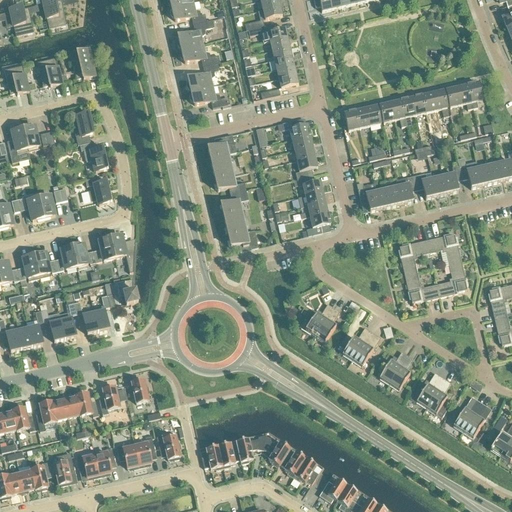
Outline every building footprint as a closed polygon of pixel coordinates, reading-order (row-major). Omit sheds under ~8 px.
[(170,9),(170,11),(193,6),(191,0),(167,0),(168,1),(168,2),(167,3),(167,4),(167,5),(167,6),(168,6),(168,7),(168,8),(169,9),(170,9)] [(260,4),(262,14),(280,10),(277,0),(260,4)] [(331,13),(327,0),(312,0),(315,11),(320,10),(321,16),(331,13)] [(337,0),(327,0),(331,13),(340,11),(337,0)] [(337,0),(340,11),(350,9),(347,0),(337,0)] [(357,0),(347,0),(350,9),(359,7),(357,0)] [(511,0),(495,0),(496,2),(498,2),(499,6),(505,4),(507,10),(511,8),(511,0)] [(42,5),(48,32),(67,28),(61,4),(54,5),(54,3),(42,5)] [(191,21),(193,28),(212,24),(212,23),(204,25),(203,18),(200,18),(199,14),(194,13),(193,6),(170,11),(171,13),(170,14),(170,15),(170,16),(170,17),(170,18),(171,19),(171,20),(172,20),(173,21),(173,23),(174,24),(175,24),(176,24),(191,21)] [(503,23),(506,31),(511,28),(511,8),(507,10),(509,16),(504,18),(505,22),(503,23)] [(11,22),(15,40),(34,36),(28,11),(21,13),(21,10),(9,13),(10,15),(11,22)] [(282,19),(280,10),(262,14),(258,15),(260,24),(262,23),(262,24),(282,19)] [(11,22),(10,15),(0,17),(2,24),(11,22)] [(246,34),(248,34),(264,30),(262,24),(262,23),(260,24),(244,28),(246,34)] [(180,52),(180,53),(202,48),(201,40),(205,38),(204,33),(212,31),(210,24),(212,24),(193,28),(194,35),(179,39),(178,39),(178,40),(177,41),(178,43),(177,44),(177,45),(177,46),(177,47),(177,48),(177,49),(178,49),(178,50),(179,51),(180,52)] [(248,34),(249,40),(265,36),(264,30),(248,34)] [(267,35),(269,45),(287,41),(285,31),(267,35)] [(269,45),(272,55),(289,50),(287,41),(269,45)] [(201,63),(202,70),(220,66),(218,66),(216,59),(210,61),(209,56),(204,55),(202,48),(180,53),(181,55),(180,56),(180,57),(180,58),(180,59),(180,60),(180,61),(181,62),(182,63),(183,65),(183,66),(184,66),(185,66),(201,63)] [(272,55),(274,64),(291,60),(289,50),(272,55)] [(70,58),(76,83),(82,82),(83,84),(95,81),(88,54),(70,58)] [(274,64),(276,73),(293,69),(291,60),(274,64)] [(61,86),(59,80),(55,62),(37,66),(43,91),(49,89),(50,91),(61,89),(61,86)] [(190,94),(190,95),(212,90),(210,82),(214,79),(213,75),(218,74),(216,67),(220,66),(202,70),(204,77),(189,81),(188,81),(188,82),(187,82),(187,83),(188,85),(187,86),(187,87),(187,88),(187,89),(187,90),(187,91),(188,92),(189,93),(190,94)] [(16,97),(17,99),(28,96),(22,69),(4,73),(10,98),(16,97)] [(276,73),(278,83),(295,79),(293,69),(276,73)] [(295,79),(278,83),(280,92),(298,88),(295,79)] [(471,107),(472,112),(477,111),(476,105),(482,104),(477,86),(467,89),(471,107)] [(460,109),(471,107),(467,89),(456,91),(460,109)] [(212,90),(190,95),(190,97),(190,98),(190,99),(189,99),(189,100),(189,101),(190,102),(190,103),(191,104),(191,105),(192,105),(193,107),(193,108),(194,108),(194,109),(195,109),(210,105),(212,112),(228,109),(226,101),(220,103),(219,98),(214,97),(212,90)] [(449,112),(460,109),(456,91),(445,93),(449,112)] [(260,97),(262,103),(280,99),(278,92),(260,97)] [(448,120),(442,94),(432,97),(436,115),(441,113),(443,121),(448,120)] [(432,97),(421,99),(425,117),(436,115),(432,97)] [(421,99),(411,101),(415,120),(425,117),(421,99)] [(411,101),(400,104),(406,130),(411,129),(409,121),(415,120),(411,101)] [(390,106),(394,124),(399,123),(401,131),(406,130),(400,104),(390,106)] [(383,127),(394,124),(390,106),(379,109),(383,127)] [(376,109),(365,112),(369,130),(380,128),(376,109)] [(365,112),(355,114),(359,132),(369,130),(365,112)] [(359,132),(355,114),(344,117),(348,135),(359,132)] [(93,138),(89,125),(91,125),(89,118),(88,119),(88,117),(76,120),(80,136),(75,138),(77,149),(90,146),(89,139),(93,138)] [(289,133),(291,144),(310,140),(307,129),(303,130),(302,123),(282,127),(283,134),(289,133)] [(28,130),(22,131),(28,156),(39,153),(34,130),(29,131),(28,130)] [(28,156),(22,131),(16,132),(16,134),(11,135),(13,144),(6,145),(11,167),(30,163),(28,156)] [(46,137),(48,148),(49,150),(50,150),(55,149),(51,135),(46,137)] [(42,150),(48,148),(46,137),(40,138),(42,150)] [(228,243),(230,251),(238,249),(240,256),(258,252),(254,234),(246,236),(239,206),(248,204),(244,186),(235,188),(228,158),(236,156),(232,139),(214,143),(215,150),(207,152),(209,160),(210,165),(214,181),(215,186),(217,195),(228,192),(231,205),(220,208),(222,216),(223,222),(227,238),(227,237),(228,243)] [(265,140),(257,142),(259,151),(267,149),(265,140)] [(291,144),(294,154),(312,150),(310,140),(291,144)] [(92,164),(95,176),(107,173),(106,172),(107,172),(106,165),(105,166),(102,152),(97,153),(96,145),(79,149),(81,155),(84,154),(86,166),(92,164)] [(294,154),(296,165),(314,161),(312,150),(294,154)] [(509,164),(498,167),(502,185),(505,184),(505,185),(511,182),(511,177),(511,172),(511,156),(507,158),(509,164)] [(295,176),(296,183),(313,180),(311,173),(317,171),(314,161),(296,165),(299,175),(295,176)] [(465,170),(459,171),(462,184),(468,182),(470,193),(479,191),(479,190),(481,190),(477,172),(477,171),(476,165),(465,168),(465,170)] [(498,167),(488,169),(492,188),(500,186),(502,185),(498,167)] [(453,177),(442,180),(447,198),(457,196),(455,185),(462,184),(459,171),(458,169),(452,171),(453,177)] [(488,169),(477,171),(477,172),(481,190),(484,189),(492,188),(488,169)] [(420,178),(413,180),(416,194),(423,193),(425,203),(436,200),(432,182),(426,183),(425,178),(420,180),(420,178)] [(108,199),(105,185),(101,186),(100,180),(85,184),(86,190),(94,189),(95,194),(89,195),(91,205),(97,204),(98,209),(110,207),(110,205),(111,205),(109,199),(108,199)] [(302,189),(304,200),(323,196),(320,185),(314,186),(313,180),(296,183),(298,190),(302,189)] [(396,184),(397,190),(401,208),(404,208),(412,206),(410,196),(416,194),(413,180),(396,184)] [(442,180),(432,182),(436,200),(447,198),(442,180)] [(391,186),(385,187),(391,211),(399,209),(401,208),(397,190),(392,191),(391,186)] [(382,194),(376,195),(380,213),(383,213),(391,211),(385,187),(380,189),(382,194)] [(380,213),(376,195),(375,190),(358,195),(360,207),(367,206),(369,216),(378,214),(380,213)] [(267,203),(264,191),(255,194),(258,205),(267,203)] [(65,192),(59,194),(61,205),(67,204),(65,192)] [(61,205),(59,194),(58,194),(54,195),(53,195),(56,207),(61,205)] [(307,211),(325,206),(323,196),(304,200),(298,202),(300,212),(307,211)] [(50,199),(39,202),(44,223),(50,222),(49,221),(55,219),(50,199)] [(23,202),(17,203),(20,215),(25,214),(23,202)] [(44,223),(39,202),(27,204),(32,225),(37,223),(38,225),(44,223)] [(20,215),(17,203),(11,205),(14,216),(20,215)] [(7,204),(0,205),(0,225),(2,233),(8,231),(7,230),(13,229),(8,209),(7,204)] [(327,217),(325,206),(307,211),(308,216),(300,218),(302,223),(309,221),(327,217)] [(286,222),(285,218),(286,218),(285,215),(276,216),(278,223),(286,222)] [(327,217),(309,221),(312,232),(306,233),(306,234),(302,235),(303,241),(328,236),(326,229),(330,228),(327,217)] [(109,240),(114,262),(125,260),(129,277),(133,276),(135,246),(123,248),(121,239),(116,240),(115,239),(109,240)] [(449,239),(426,244),(429,257),(442,254),(443,257),(445,256),(448,269),(461,266),(456,243),(455,243),(454,239),(449,240),(449,239)] [(103,265),(114,262),(109,240),(103,242),(104,243),(98,244),(103,265)] [(399,256),(404,279),(417,276),(414,263),(417,263),(416,260),(429,257),(426,244),(403,249),(403,250),(399,251),(400,256),(399,256)] [(78,248),(71,249),(76,271),(88,268),(83,248),(78,249),(78,248)] [(76,271),(71,249),(65,250),(66,252),(61,253),(65,273),(76,271)] [(99,254),(93,255),(96,267),(101,265),(99,254)] [(96,267),(93,255),(87,256),(90,268),(96,267)] [(40,256),(33,258),(39,282),(50,280),(45,256),(40,258),(40,256)] [(39,282),(33,258),(27,259),(28,260),(23,262),(28,285),(39,282)] [(61,263),(55,264),(58,276),(63,274),(61,263)] [(58,276),(55,264),(49,265),(52,277),(58,276)] [(2,265),(0,265),(0,286),(0,288),(12,286),(7,265),(2,266),(2,265)] [(466,289),(461,266),(448,269),(451,282),(449,283),(449,285),(436,288),(439,301),(462,296),(462,295),(466,294),(465,290),(466,289)] [(17,273),(20,284),(21,290),(27,289),(23,271),(17,273)] [(14,286),(20,284),(17,273),(11,274),(14,286)] [(417,276),(404,279),(409,302),(410,302),(411,307),(416,306),(416,307),(439,301),(436,288),(423,291),(423,289),(420,289),(417,276)] [(118,286),(121,299),(123,298),(126,310),(138,307),(135,295),(131,296),(132,283),(118,286)] [(113,298),(110,287),(104,288),(107,299),(113,298)] [(488,299),(494,323),(507,320),(504,307),(506,306),(506,303),(511,301),(511,288),(493,293),(493,294),(488,295),(489,299),(488,299)] [(113,298),(107,299),(109,311),(115,310),(113,298)] [(92,312),(93,317),(98,336),(108,333),(104,312),(109,311),(107,299),(101,301),(103,309),(92,312)] [(79,306),(74,307),(76,319),(82,317),(79,306)] [(76,319),(74,307),(68,308),(70,320),(76,319)] [(299,331),(314,341),(333,312),(327,308),(319,320),(316,317),(310,327),(304,323),(299,331)] [(333,312),(314,341),(324,347),(335,330),(332,328),(339,316),(333,312)] [(46,313),(40,315),(43,326),(49,325),(46,313)] [(43,326),(40,315),(35,316),(37,328),(43,326)] [(98,336),(93,317),(83,319),(87,338),(98,336)] [(507,320),(494,323),(499,346),(500,346),(501,350),(505,349),(506,350),(511,348),(511,332),(510,333),(507,320)] [(71,322),(60,324),(65,343),(75,341),(71,322)] [(65,343),(60,324),(49,327),(54,346),(65,343)] [(38,330),(27,332),(31,351),(42,348),(38,330)] [(27,332),(17,335),(21,353),(31,351),(27,332)] [(342,358),(351,365),(370,336),(364,332),(356,343),(353,341),(342,358)] [(21,353),(17,335),(6,337),(10,356),(21,353)] [(370,336),(351,365),(361,371),(377,347),(373,345),(376,339),(370,336)] [(379,382),(388,389),(407,359),(401,355),(393,367),(390,365),(379,382)] [(407,359),(388,389),(398,395),(409,378),(406,375),(413,363),(407,359)] [(425,391),(419,387),(409,402),(425,412),(444,383),(438,379),(435,384),(431,382),(425,391)] [(137,386),(131,387),(136,407),(148,404),(147,397),(149,397),(147,391),(145,391),(144,384),(142,384),(142,382),(137,383),(137,386)] [(444,383),(425,412),(441,422),(446,414),(444,413),(448,407),(444,405),(446,401),(443,399),(450,387),(444,383)] [(108,392),(102,394),(105,405),(99,407),(102,419),(108,417),(107,414),(119,411),(115,391),(113,391),(113,389),(108,390),(108,392)] [(124,393),(118,394),(120,404),(126,403),(124,393)] [(75,400),(75,401),(79,419),(79,420),(92,418),(93,421),(98,420),(95,408),(90,409),(87,397),(86,398),(85,395),(80,397),(81,399),(75,400)] [(75,401),(63,404),(68,422),(79,419),(75,401)] [(453,430),(462,436),(481,407),(475,403),(467,415),(464,412),(453,430)] [(63,404),(52,407),(56,425),(56,424),(68,422),(63,404)] [(134,404),(124,405),(124,415),(135,414),(134,404)] [(52,407),(52,405),(46,407),(45,405),(40,406),(41,408),(39,408),(42,420),(36,421),(40,436),(45,434),(44,429),(56,426),(56,424),(56,425),(52,407)] [(487,411),(481,407),(462,436),(472,443),(488,418),(484,416),(487,411)] [(12,415),(12,416),(16,434),(16,435),(29,432),(29,436),(35,434),(32,422),(27,423),(24,412),(23,412),(22,410),(17,411),(18,413),(12,415)] [(12,416),(0,418),(4,436),(16,434),(12,416)] [(147,419),(148,425),(161,422),(159,416),(147,419)] [(503,428),(507,420),(501,418),(498,425),(503,428)] [(489,454),(499,460),(511,440),(511,427),(504,439),(501,436),(489,454)] [(161,438),(161,440),(156,441),(159,453),(165,452),(167,463),(174,462),(174,464),(179,463),(179,461),(180,461),(178,454),(181,453),(179,447),(177,447),(175,440),(174,437),(172,436),(161,438)] [(256,453),(262,454),(265,439),(258,441),(258,443),(248,445),(248,443),(235,446),(236,448),(240,464),(241,469),(249,467),(248,465),(253,464),(251,454),(256,453)] [(280,469),(289,455),(290,453),(279,446),(277,449),(270,444),(270,443),(265,439),(262,454),(268,455),(272,458),(268,464),(272,466),(271,468),(278,472),(280,469)] [(511,440),(499,460),(511,468),(511,440)] [(147,447),(134,450),(140,472),(146,471),(145,468),(151,467),(149,456),(154,454),(152,442),(146,443),(147,447)] [(234,465),(240,464),(236,448),(230,449),(230,447),(218,450),(223,473),(230,471),(230,469),(235,468),(234,465)] [(140,472),(134,450),(123,452),(122,449),(116,450),(119,462),(124,461),(127,473),(133,471),(134,473),(140,472)] [(215,474),(223,473),(218,450),(205,453),(207,459),(201,460),(204,472),(210,471),(210,473),(215,472),(215,474)] [(106,456),(94,459),(99,481),(106,480),(105,478),(111,476),(108,465),(114,464),(111,451),(105,453),(106,456)] [(286,478),(293,482),(305,463),(295,456),(294,458),(289,455),(280,469),(285,472),(284,474),(288,476),(286,478)] [(99,481),(94,459),(82,462),(81,458),(76,460),(79,472),(84,470),(87,482),(93,481),(93,483),(99,481)] [(54,468),(58,489),(60,488),(60,490),(65,489),(65,487),(71,486),(68,474),(74,473),(71,461),(65,462),(66,465),(54,468)] [(305,463),(293,482),(299,487),(301,485),(305,487),(306,485),(311,489),(318,478),(313,475),(316,470),(305,463)] [(30,474),(30,475),(31,475),(35,493),(35,494),(41,493),(41,495),(47,494),(46,491),(47,491),(45,480),(50,478),(47,466),(42,467),(43,471),(30,474)] [(31,475),(30,475),(19,478),(23,496),(35,493),(31,475)] [(19,478),(7,480),(11,498),(12,498),(23,496),(19,478)] [(7,480),(7,479),(0,480),(0,502),(1,502),(1,504),(6,503),(6,501),(12,499),(12,498),(11,498),(7,480)] [(333,503),(337,506),(347,490),(337,483),(333,489),(328,485),(319,500),(330,507),(333,503)] [(337,511),(353,511),(357,508),(352,504),(357,496),(347,490),(337,506),(340,508),(337,511)] [(375,511),(377,509),(367,503),(362,511),(357,508),(353,511),(375,511)]
